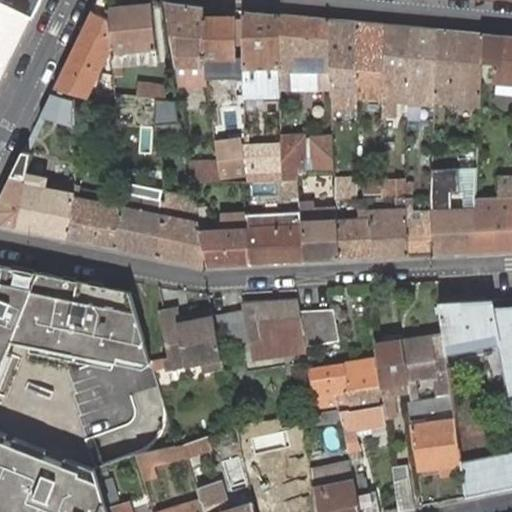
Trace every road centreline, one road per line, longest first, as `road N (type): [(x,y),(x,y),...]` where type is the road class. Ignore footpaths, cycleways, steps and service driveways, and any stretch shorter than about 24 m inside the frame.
road 1 (residential): [(511,262),(205,279),(0,239)]
road 2 (residential): [(284,0),(511,21)]
road 3 (residential): [(0,142),(69,0)]
